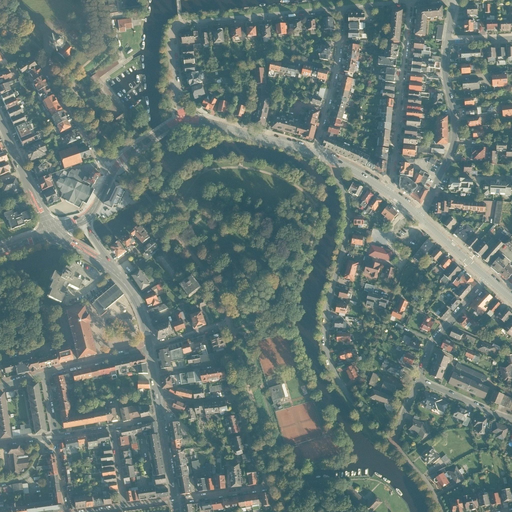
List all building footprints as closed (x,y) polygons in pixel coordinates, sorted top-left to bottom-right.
[(117,12),(115,0),(106,0),(109,13),(117,12)] [(477,6),(466,6),(467,16),(477,15),(477,6)] [(414,26),(413,36),(425,37),(427,19),(434,18),(442,17),(441,7),(434,7),(416,9),(415,17),(414,26)] [(391,25),(402,26),(404,11),(393,9),(391,25)] [(350,14),(349,23),(360,24),(360,21),(365,21),(365,15),(350,14)] [(333,18),(323,18),(323,30),(335,30),(335,22),(333,22),(333,18)] [(132,28),(131,19),(117,20),(118,33),(124,32),(124,29),(132,28)] [(497,20),(486,21),(487,30),(497,30),(497,20)] [(511,30),(510,20),(500,21),(501,30),(511,30)] [(302,31),(301,21),(293,22),(293,32),(302,31)] [(315,21),(307,21),(308,30),(316,30),(315,21)] [(474,21),(464,21),(465,33),(474,32),(474,29),(481,29),(481,23),(474,24),(474,21)] [(285,24),(276,25),(276,35),(286,34),(285,24)] [(402,26),(391,25),(389,42),(400,43),(402,26)] [(255,27),(246,28),(247,37),(256,37),(255,27)] [(270,27),(261,28),(262,38),(271,37),(270,27)] [(240,28),(230,29),(231,39),(235,38),(235,42),(241,42),(241,41),(240,28)] [(79,36),(75,30),(70,33),(74,40),(79,36)] [(223,31),(212,32),(213,45),(224,44),(223,31)] [(349,31),(348,38),(359,39),(360,31),(349,31)] [(197,32),(180,33),(181,44),(194,43),(193,36),(197,36),(197,32)] [(65,60),(73,52),(66,45),(64,47),(64,40),(59,35),(53,35),(48,40),(48,47),(53,51),(59,51),(58,53),(65,60)] [(424,42),(414,40),(413,49),(423,50),(424,42)] [(348,45),(348,52),(358,53),(358,49),(360,50),(360,46),(348,45)] [(331,47),(322,46),(320,55),(324,56),(323,60),(328,61),(328,56),(330,57),(331,47)] [(398,47),(386,46),(385,60),(397,61),(398,47)] [(505,57),(504,48),(497,49),(497,58),(505,57)] [(183,50),(184,57),(195,56),(194,49),(183,50)] [(470,49),(460,50),(461,59),(470,58),(470,49)] [(470,49),(470,58),(480,58),(479,49),(470,49)] [(496,58),(495,49),(486,49),(486,59),(496,58)] [(431,52),(414,50),(413,57),(424,58),(424,56),(431,56),(431,52)] [(348,52),(347,59),(357,61),(357,57),(359,58),(360,54),(358,53),(348,52)] [(184,59),(185,66),(196,64),(195,57),(184,59)] [(83,79),(117,124),(127,117),(98,78),(118,64),(113,58),(83,79)] [(347,59),(345,66),(355,68),(357,61),(347,59)] [(397,61),(385,60),(379,59),(378,66),(396,68),(397,61)] [(30,60),(18,69),(23,76),(35,67),(30,60)] [(281,64),(271,62),(269,71),(279,73),(281,64)] [(281,64),(279,73),(286,75),(288,65),(281,64)] [(470,64),(461,64),(462,73),(471,73),(470,64)] [(194,65),(184,66),(185,74),(195,73),(194,65)] [(297,67),(288,65),(286,75),(295,77),(297,67)] [(302,76),(309,77),(311,68),(304,66),(302,76)] [(355,68),(345,66),(344,72),(354,74),(355,68)] [(27,73),(33,82),(42,76),(43,76),(37,67),(27,73)] [(318,79),(320,70),(311,68),(309,77),(318,79)] [(263,69),(255,70),(255,77),(264,76),(263,69)] [(397,70),(385,69),(384,71),(382,71),(382,74),(387,74),(386,76),(396,77),(397,70)] [(0,82),(4,80),(4,81),(6,80),(11,78),(11,77),(11,76),(11,74),(11,73),(10,71),(9,70),(8,71),(8,70),(3,72),(0,73),(0,82)] [(318,79),(326,81),(328,72),(320,70),(318,79)] [(195,73),(186,76),(189,87),(202,83),(199,76),(196,77),(195,73)] [(410,74),(409,82),(421,83),(422,83),(425,83),(425,77),(422,77),(422,75),(410,74)] [(507,74),(492,75),(493,86),(507,86),(507,74)] [(31,83),(37,92),(48,86),(42,76),(33,82),(31,83)] [(265,84),(264,76),(255,77),(256,85),(265,84)] [(395,84),(396,77),(386,76),(386,77),(379,77),(379,80),(386,81),(386,83),(395,84)] [(342,83),(352,85),(354,79),(343,77),(342,83)] [(223,78),(214,80),(213,87),(224,85),(237,87),(238,80),(223,78)] [(469,82),(461,82),(461,90),(469,90),(469,91),(478,91),(477,79),(469,79),(469,82)] [(11,81),(0,86),(0,94),(10,90),(8,85),(9,85),(13,84),(11,81)] [(342,83),(340,90),(350,93),(352,85),(342,83)] [(422,84),(409,83),(408,91),(421,92),(424,92),(424,86),(421,86),(422,84)] [(386,84),(385,91),(395,93),(396,85),(386,84)] [(37,92),(42,102),(53,96),(48,86),(37,92)] [(202,86),(192,89),(196,100),(202,98),(201,97),(205,96),(202,86)] [(323,99),(326,89),(320,87),(318,98),(323,99)] [(338,96),(348,99),(350,93),(340,90),(338,96)] [(11,91),(1,96),(4,103),(14,99),(14,97),(17,95),(16,92),(12,94),(11,91)] [(394,100),(395,93),(385,91),(384,91),(383,98),(394,100)] [(214,95),(209,93),(201,107),(204,108),(203,109),(208,111),(208,110),(211,112),(216,102),(212,99),(214,95)] [(441,95),(434,94),(433,105),(442,106),(442,98),(441,98),(441,95)] [(42,102),(47,111),(58,105),(53,96),(42,102)] [(226,114),(229,97),(224,96),(223,102),(219,101),(217,112),(226,114)] [(268,112),(271,98),(270,98),(264,96),(261,96),(257,110),(268,112)] [(336,104),(346,107),(348,99),(338,96),(336,104)] [(312,97),(311,103),(320,106),(322,100),(312,97)] [(14,99),(4,103),(7,110),(17,105),(16,103),(20,102),(20,101),(21,101),(20,98),(18,99),(18,98),(15,100),(14,99)] [(474,98),(464,99),(465,106),(474,105),(474,98)] [(393,108),(394,101),(386,100),(385,108),(393,108)] [(334,112),(344,115),(346,107),(336,104),(334,112)] [(511,104),(503,106),(504,116),(511,115),(511,104)] [(51,118),(62,112),(58,105),(47,111),(51,118)] [(234,117),(243,119),(246,108),(235,105),(233,112),(235,112),(234,117)] [(19,106),(7,112),(10,118),(23,112),(21,108),(20,109),(19,106)] [(477,107),(466,108),(467,116),(478,115),(477,107)] [(393,109),(383,108),(382,115),(393,116),(393,109)] [(306,119),(317,121),(319,112),(309,109),(306,119)] [(254,123),(264,126),(268,112),(257,110),(254,123)] [(51,118),(56,127),(67,121),(62,112),(51,118)] [(334,112),(332,119),(342,121),(344,115),(334,112)] [(22,115),(11,120),(14,126),(25,121),(25,120),(26,120),(24,116),(23,117),(22,115)] [(392,125),(393,116),(382,115),(381,124),(392,125)] [(274,117),(271,130),(284,133),(287,120),(274,117)] [(480,117),(467,118),(468,128),(481,126),(480,117)] [(449,141),(448,118),(445,118),(441,118),(436,118),(437,139),(437,145),(449,145),(449,141)] [(306,119),(304,127),(315,129),(317,121),(306,119)] [(342,121),(332,119),(330,126),(340,128),(342,121)] [(421,120),(407,119),(406,127),(420,128),(421,120)] [(300,124),(287,120),(284,133),(297,136),(299,125),(300,124)] [(67,121),(56,127),(60,135),(71,129),(67,121)] [(25,123),(14,128),(17,133),(30,127),(29,125),(26,126),(25,123)] [(391,133),(392,125),(381,124),(379,124),(378,131),(380,132),(391,133)] [(304,127),(299,125),(297,136),(313,141),(316,130),(315,129),(304,127)] [(473,130),(473,139),(483,139),(483,133),(487,133),(487,131),(491,131),(491,129),(495,129),(495,125),(482,126),(483,128),(477,128),(477,130),(473,130)] [(340,128),(330,126),(328,134),(334,135),(338,137),(340,128)] [(30,127),(17,133),(19,139),(30,134),(29,131),(31,130),(30,127)] [(405,129),(404,137),(417,138),(423,138),(423,135),(417,134),(417,130),(405,129)] [(391,133),(380,132),(379,139),(390,140),(391,133)] [(76,142),(73,134),(64,138),(67,146),(76,142)] [(31,135),(20,140),(23,146),(39,139),(38,137),(39,136),(38,135),(32,137),(31,135)] [(404,137),(403,144),(416,146),(417,138),(404,137)] [(332,141),(326,138),(322,148),(328,151),(337,155),(344,158),(351,161),(359,165),(366,168),(369,159),(370,158),(332,141)] [(389,149),(390,140),(379,139),(379,148),(389,149)] [(23,152),(29,164),(45,156),(44,154),(46,153),(41,142),(31,146),(32,148),(23,152)] [(511,144),(497,144),(497,151),(507,151),(506,158),(511,157),(511,146),(511,144)] [(484,160),(486,146),(478,146),(472,146),(472,154),(473,154),(472,159),(484,160)] [(76,147),(58,153),(64,169),(82,163),(81,160),(90,156),(87,148),(77,151),(76,147)] [(415,148),(402,147),(401,156),(402,156),(409,157),(414,157),(415,148)] [(108,161),(111,158),(112,157),(109,155),(105,148),(100,151),(104,160),(107,162),(108,161)] [(496,164),(497,152),(488,151),(488,164),(496,164)] [(402,156),(401,164),(409,165),(413,165),(413,160),(409,160),(409,157),(402,156)] [(433,165),(436,159),(431,157),(428,163),(433,165)] [(366,168),(374,173),(379,165),(369,159),(366,168)] [(388,166),(388,163),(380,162),(379,165),(374,173),(384,179),(387,178),(388,166)] [(7,172),(9,172),(9,171),(10,169),(10,168),(8,167),(7,167),(6,164),(0,165),(0,176),(8,174),(7,172)] [(409,165),(401,164),(400,179),(411,180),(412,171),(409,171),(409,165)] [(473,164),(465,164),(464,172),(472,172),(473,164)] [(46,175),(41,165),(31,169),(35,180),(46,175)] [(69,204),(81,209),(83,204),(86,206),(94,191),(95,192),(95,190),(96,189),(96,187),(95,186),(95,185),(95,184),(100,174),(92,171),(91,174),(89,173),(88,174),(79,170),(78,171),(76,170),(75,172),(72,170),(69,173),(67,177),(61,174),(56,185),(57,188),(59,189),(59,190),(59,191),(59,192),(60,192),(60,193),(61,194),(61,196),(60,198),(69,204)] [(416,172),(410,184),(417,189),(418,187),(425,173),(421,171),(416,172)] [(430,175),(425,173),(418,187),(423,189),(430,175)] [(48,177),(36,182),(41,193),(53,187),(48,177)] [(21,193),(15,179),(0,183),(0,184),(3,193),(10,191),(12,197),(21,193)] [(474,180),(448,179),(447,192),(473,193),(474,180)] [(406,181),(399,180),(397,189),(398,191),(408,199),(417,189),(410,184),(406,181)] [(364,186),(354,181),(348,191),(353,194),(352,197),(356,199),(359,195),(360,195),(363,189),(362,189),(364,186)] [(511,182),(484,181),(484,194),(510,195),(511,182)] [(121,191),(112,187),(104,203),(113,207),(121,191)] [(418,187),(417,189),(408,199),(418,206),(421,205),(428,192),(423,189),(418,187)] [(375,194),(368,189),(362,198),(364,200),(360,205),(365,208),(375,194)] [(55,191),(43,196),(48,207),(59,202),(55,191)] [(383,199),(376,195),(368,206),(369,207),(366,211),(370,214),(373,209),(375,211),(383,199)] [(497,202),(493,224),(499,225),(503,202),(497,202)] [(470,212),(477,212),(478,204),(470,204),(470,212)] [(485,213),(486,204),(478,204),(477,212),(485,213)] [(388,207),(382,215),(392,222),(399,214),(388,207)] [(31,221),(27,212),(19,215),(20,216),(17,217),(16,213),(13,214),(12,211),(2,214),(4,219),(6,222),(7,222),(10,231),(24,227),(22,223),(26,222),(26,223),(31,221)] [(364,216),(354,216),(354,225),(367,225),(367,220),(364,220),(364,216)] [(449,231),(456,223),(450,218),(443,226),(449,231)] [(463,243),(473,232),(466,225),(462,230),(460,228),(454,234),(463,243)] [(136,237),(137,236),(144,244),(150,238),(140,226),(133,232),(136,237)] [(135,242),(128,233),(121,239),(128,247),(135,242)] [(364,236),(353,234),(352,243),(351,243),(350,248),(355,248),(356,244),(362,245),(364,236)] [(499,242),(503,246),(511,236),(509,234),(506,237),(503,235),(498,241),(496,239),(494,242),(496,243),(496,246),(499,242)] [(471,251),(479,242),(474,237),(466,246),(471,251)] [(153,240),(143,247),(149,254),(159,247),(153,240)] [(434,247),(427,240),(413,257),(420,263),(434,247)] [(486,265),(503,246),(499,242),(496,246),(482,261),(486,265)] [(119,258),(127,252),(120,243),(111,249),(119,258)] [(392,247),(372,243),(369,254),(390,259),(392,247)] [(482,244),(474,253),(480,259),(487,251),(487,248),(482,244)] [(445,254),(438,248),(431,256),(437,262),(445,254)] [(173,261),(166,251),(158,257),(165,267),(173,261)] [(507,267),(510,264),(501,256),(490,268),(499,276),(507,267)] [(453,262),(446,257),(441,263),(439,265),(439,266),(445,270),(453,262)] [(359,262),(349,260),(346,268),(356,271),(359,262)] [(180,270),(173,261),(165,267),(172,276),(180,270)] [(370,262),(367,261),(367,262),(364,273),(372,275),(372,276),(377,278),(381,264),(372,262),(370,261),(370,262)] [(462,270),(454,264),(444,275),(445,275),(441,280),(446,285),(450,280),(452,281),(462,270)] [(50,289),(46,297),(59,303),(63,295),(58,293),(63,282),(68,284),(67,285),(77,290),(81,282),(72,277),(75,271),(64,266),(60,275),(53,271),(49,279),(51,280),(48,288),(50,289)] [(392,280),(395,268),(387,266),(385,273),(384,278),(392,280)] [(511,275),(511,270),(507,267),(499,276),(506,282),(511,275)] [(356,271),(346,268),(344,277),(354,280),(356,271)] [(150,285),(141,272),(133,277),(143,291),(150,285)] [(467,273),(459,281),(465,286),(472,278),(467,273)] [(458,286),(461,282),(459,281),(462,278),(460,276),(454,283),(458,286)] [(203,289),(193,277),(182,286),(191,298),(203,289)] [(474,287),(478,283),(472,278),(468,282),(474,287)] [(106,309),(124,294),(116,284),(115,284),(112,281),(88,300),(102,317),(108,311),(106,309)] [(470,291),(474,287),(468,282),(464,286),(470,291)] [(370,291),(373,292),(375,286),(366,283),(364,290),(370,292),(370,291)] [(466,295),(470,291),(464,286),(461,290),(466,295)] [(349,290),(341,288),(339,296),(347,298),(348,297),(351,298),(352,294),(348,293),(349,290)] [(462,299),(466,295),(461,290),(457,294),(462,299)] [(388,305),(390,297),(373,292),(370,291),(370,292),(367,301),(368,301),(367,305),(373,307),(375,303),(380,304),(379,307),(386,309),(387,304),(388,305)] [(478,297),(470,307),(481,316),(489,306),(487,305),(494,298),(485,291),(479,298),(478,297)] [(145,296),(149,304),(152,303),(154,306),(160,303),(156,292),(145,296)] [(456,296),(452,301),(457,306),(461,302),(456,296)] [(408,303),(401,300),(397,307),(404,311),(408,303)] [(489,310),(494,313),(501,305),(496,300),(491,305),(492,306),(489,310)] [(447,306),(453,311),(457,306),(452,301),(447,306)] [(200,307),(198,302),(189,305),(191,310),(200,307)] [(348,305),(337,303),(336,312),(346,314),(348,305)] [(64,309),(75,351),(76,354),(77,359),(96,354),(88,321),(90,320),(88,312),(86,313),(84,304),(64,309)] [(156,317),(155,315),(169,309),(166,304),(148,312),(151,320),(156,317)] [(449,317),(452,313),(444,306),(441,310),(449,317)] [(396,309),(394,308),(393,311),(392,311),(390,314),(392,315),(391,316),(401,320),(404,311),(397,307),(396,309)] [(505,323),(511,314),(504,307),(497,316),(505,323)] [(441,310),(437,314),(445,321),(449,317),(441,310)] [(206,325),(202,311),(191,315),(195,328),(206,325)] [(464,314),(457,321),(464,328),(471,321),(475,325),(477,322),(470,315),(468,317),(464,314)] [(431,318),(426,316),(420,328),(429,332),(434,323),(430,321),(431,318)] [(335,321),(334,327),(343,328),(344,318),(340,318),(340,321),(335,321)] [(511,318),(503,329),(511,336),(511,318)] [(173,325),(176,332),(186,329),(183,321),(173,325)] [(160,340),(174,334),(170,323),(161,327),(156,329),(160,340)] [(452,328),(449,336),(459,340),(463,333),(452,328)] [(210,336),(214,351),(227,348),(223,333),(210,336)] [(351,333),(336,333),(337,341),(346,341),(346,343),(351,343),(351,333)] [(476,339),(466,335),(465,338),(469,340),(472,344),(473,345),(476,339)] [(419,350),(422,341),(412,337),(412,338),(409,337),(406,344),(409,345),(409,346),(419,350)] [(204,338),(194,341),(196,348),(202,347),(203,350),(207,349),(204,338)] [(502,341),(494,338),(492,343),(499,346),(502,341)] [(455,344),(444,339),(440,348),(450,352),(455,344)] [(492,346),(481,341),(477,349),(491,356),(495,348),(495,347),(492,346)] [(190,343),(182,346),(182,348),(184,354),(192,352),(190,343)] [(72,355),(76,354),(75,351),(72,352),(70,346),(55,350),(56,354),(59,364),(73,360),(72,355)] [(159,350),(162,369),(173,367),(172,361),(170,351),(170,348),(159,350)] [(170,351),(172,361),(185,359),(184,354),(182,348),(170,351)] [(350,349),(338,353),(341,361),(352,357),(354,362),(360,361),(356,349),(351,351),(350,349)] [(476,353),(468,350),(465,356),(473,359),(476,353)] [(202,362),(201,355),(199,356),(198,351),(192,352),(193,355),(188,355),(189,364),(202,362)] [(201,355),(202,362),(215,360),(214,353),(201,355)] [(408,354),(406,353),(403,362),(413,366),(416,357),(411,355),(412,354),(408,353),(408,354)] [(39,369),(59,364),(56,354),(37,359),(39,369)] [(437,354),(435,361),(447,365),(449,358),(437,354)] [(509,364),(499,366),(503,382),(511,380),(511,365),(511,354),(507,356),(509,364)] [(29,372),(39,369),(37,359),(37,357),(26,359),(26,362),(29,372)] [(146,357),(131,360),(132,366),(147,363),(146,357)] [(132,366),(131,360),(115,363),(117,370),(132,367),(132,366)] [(390,362),(385,360),(382,367),(388,369),(387,371),(401,377),(405,368),(390,362)] [(18,374),(29,372),(26,362),(22,364),(21,361),(17,362),(18,365),(15,365),(17,372),(18,374)] [(447,365),(435,361),(432,368),(444,372),(447,365)] [(9,374),(17,372),(15,365),(14,362),(6,364),(9,374)] [(117,370),(115,363),(99,367),(101,375),(111,373),(112,375),(117,374),(117,370)] [(488,377),(457,363),(455,367),(486,381),(488,377)] [(353,365),(345,370),(351,380),(359,376),(353,365)] [(101,375),(99,367),(90,369),(92,377),(101,375)] [(225,367),(201,371),(203,381),(203,382),(227,379),(225,367)] [(441,379),(444,372),(432,368),(429,375),(441,379)] [(92,377),(90,369),(80,371),(82,378),(82,379),(92,377)] [(82,378),(80,371),(72,373),(74,379),(74,381),(80,379),(82,378)] [(471,380),(453,372),(448,383),(466,391),(471,380)] [(72,373),(63,375),(65,381),(67,381),(74,379),(72,373)] [(380,376),(374,373),(369,384),(376,387),(380,376)] [(53,378),(56,386),(66,384),(65,381),(63,375),(53,378)] [(173,375),(160,377),(162,389),(175,387),(173,375)] [(471,380),(466,391),(484,399),(489,388),(471,380)] [(374,390),(371,397),(390,405),(394,397),(393,397),(397,387),(384,381),(381,388),(378,387),(378,388),(377,388),(376,390),(374,390)] [(40,400),(37,384),(26,386),(27,394),(29,402),(40,400)] [(282,384),(268,388),(272,401),(273,401),(276,411),(283,409),(282,404),(277,405),(277,403),(281,402),(280,399),(286,397),(282,384)] [(22,390),(6,393),(7,398),(23,395),(22,390)] [(57,391),(58,399),(68,397),(67,390),(57,391)] [(206,397),(204,390),(194,391),(195,399),(206,397)] [(424,391),(419,403),(437,410),(440,402),(437,401),(438,398),(424,391)] [(504,395),(494,391),(490,401),(500,405),(504,395)] [(511,402),(511,398),(504,395),(500,405),(509,409),(511,402)] [(43,416),(40,400),(29,402),(31,418),(43,416)] [(187,406),(176,401),(173,407),(184,413),(187,406)] [(59,404),(60,411),(70,410),(69,402),(59,404)] [(219,402),(205,404),(206,413),(207,416),(221,414),(219,404),(219,402)] [(227,402),(219,404),(221,414),(229,412),(227,402)] [(133,407),(133,406),(129,407),(131,420),(142,418),(140,411),(139,406),(133,407)] [(452,416),(463,421),(465,417),(468,411),(457,406),(452,416)] [(129,407),(121,409),(124,422),(131,420),(129,407)] [(107,412),(108,421),(113,420),(113,421),(118,420),(117,408),(111,409),(106,410),(107,412)] [(151,408),(140,411),(142,418),(152,415),(151,408)] [(60,411),(63,429),(78,426),(76,417),(71,418),(70,410),(60,411)] [(187,411),(189,421),(196,420),(194,410),(187,411)] [(107,412),(91,414),(93,424),(108,421),(107,412)] [(91,414),(76,417),(78,426),(93,424),(91,414)] [(46,432),(43,416),(31,418),(33,429),(34,434),(46,432)] [(230,429),(239,426),(236,417),(227,420),(230,429)] [(470,419),(465,417),(463,421),(462,425),(467,427),(470,419)] [(487,419),(474,418),(473,427),(478,427),(477,434),(485,435),(485,434),(486,427),(487,419)] [(412,419),(408,430),(417,434),(422,440),(430,434),(422,423),(412,419)] [(159,434),(157,422),(150,423),(152,430),(153,435),(159,434)] [(509,428),(495,422),(495,423),(492,431),(491,432),(497,435),(496,438),(504,441),(509,428)] [(9,432),(8,423),(0,423),(0,438),(10,438),(9,432)] [(150,423),(142,425),(143,431),(152,430),(150,423)] [(169,425),(172,443),(182,442),(183,442),(180,423),(169,425)] [(142,425),(131,428),(133,434),(135,434),(144,432),(143,431),(142,425)] [(230,429),(231,435),(240,432),(239,426),(230,429)] [(13,436),(32,434),(32,428),(12,431),(13,436)] [(131,428),(121,430),(123,437),(131,435),(133,434),(131,428)] [(101,442),(110,441),(109,433),(97,435),(98,444),(101,443),(101,442)] [(161,446),(159,434),(153,435),(148,437),(150,448),(161,446)] [(119,447),(129,445),(128,436),(118,438),(119,447)] [(87,444),(86,437),(77,438),(78,445),(87,444)] [(244,444),(242,437),(233,440),(235,446),(244,444)] [(78,445),(77,438),(65,440),(65,444),(66,451),(78,449),(78,445)] [(182,442),(172,443),(174,453),(183,451),(182,442)] [(246,451),(244,444),(235,446),(237,453),(246,451)] [(7,455),(8,454),(9,458),(8,458),(9,473),(10,473),(11,474),(11,475),(19,475),(22,474),(21,468),(27,468),(30,463),(30,457),(18,458),(17,457),(24,456),(23,445),(6,447),(7,455)] [(164,460),(161,446),(150,448),(153,462),(164,460)] [(105,457),(113,456),(112,448),(103,449),(105,457)] [(429,452),(427,450),(420,456),(427,464),(430,461),(433,464),(439,458),(431,450),(429,452)] [(183,451),(174,453),(175,462),(187,460),(185,451),(183,451)] [(129,452),(120,453),(121,461),(130,460),(129,452)] [(48,465),(56,464),(54,455),(46,456),(48,465)] [(445,455),(440,459),(447,466),(453,463),(445,455)] [(101,458),(102,465),(114,463),(113,456),(105,457),(101,458)] [(130,460),(121,461),(122,469),(134,467),(133,460),(130,460)] [(164,461),(164,460),(153,462),(154,472),(153,472),(154,477),(155,476),(155,478),(166,476),(164,461)] [(188,467),(187,460),(175,462),(177,469),(188,467)] [(198,461),(192,462),(193,471),(200,470),(198,461)] [(102,465),(103,471),(115,470),(114,463),(102,465)] [(257,470),(253,471),(253,464),(247,465),(248,471),(247,471),(248,478),(250,478),(251,486),(258,485),(257,477),(258,477),(257,470)] [(239,465),(230,466),(232,488),(241,487),(239,465)] [(457,466),(447,471),(451,478),(456,486),(465,480),(458,469),(457,466)] [(188,467),(177,469),(179,481),(190,479),(188,467)] [(440,474),(436,477),(440,485),(451,478),(447,472),(446,473),(443,469),(439,472),(440,474)] [(103,471),(104,478),(116,476),(115,470),(103,471)] [(51,486),(59,485),(57,476),(50,477),(51,486)] [(104,478),(105,485),(110,484),(117,483),(116,476),(104,478)] [(155,478),(157,485),(168,483),(166,476),(155,478)] [(216,477),(217,490),(225,490),(224,476),(216,477)] [(179,481),(181,495),(192,493),(190,479),(179,481)] [(205,479),(198,480),(200,492),(206,491),(205,479)] [(118,490),(117,483),(110,484),(111,491),(118,490)] [(60,493),(59,485),(51,486),(50,486),(51,494),(52,494),(60,493)] [(368,503),(351,486),(345,491),(366,511),(374,511),(384,503),(376,495),(368,503)] [(148,490),(139,491),(141,501),(149,499),(157,498),(156,492),(156,489),(148,490)] [(510,489),(501,491),(502,495),(501,495),(502,499),(503,499),(503,503),(511,501),(510,489)] [(156,492),(157,498),(169,497),(168,490),(156,492)] [(495,492),(489,493),(492,505),(500,504),(498,493),(495,494),(495,492)] [(270,493),(262,494),(264,507),(272,506),(270,493)] [(483,493),(477,494),(480,507),(489,506),(488,495),(484,496),(483,493)] [(92,497),(93,506),(105,504),(104,496),(104,495),(92,496),(92,497)] [(104,496),(105,504),(112,504),(111,495),(104,496)] [(259,495),(252,496),(254,506),(261,505),(259,495)] [(468,496),(463,497),(465,511),(476,510),(475,508),(478,507),(475,495),(468,497),(468,496)] [(75,504),(76,509),(86,507),(85,498),(85,496),(75,497),(75,504)] [(252,496),(246,497),(247,508),(254,506),(252,496)] [(92,497),(85,498),(86,507),(93,506),(92,497)] [(246,497),(239,498),(240,507),(241,509),(247,508),(246,497)] [(239,498),(223,500),(224,509),(224,510),(240,507),(239,498)] [(223,500),(211,502),(212,510),(213,511),(224,509),(223,500)] [(455,503),(450,504),(451,511),(456,511),(461,511),(461,509),(463,508),(461,501),(459,501),(459,500),(454,501),(455,503)] [(62,505),(54,506),(53,502),(53,501),(45,502),(46,511),(53,511),(63,511),(62,505)] [(46,511),(45,502),(25,505),(25,507),(25,511),(46,511)] [(211,502),(199,504),(201,511),(212,510),(211,502)]
